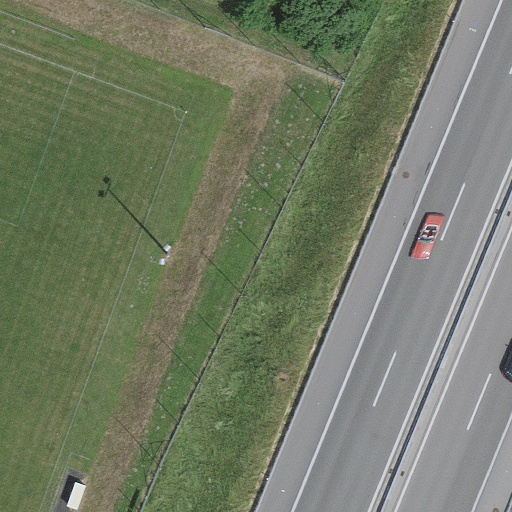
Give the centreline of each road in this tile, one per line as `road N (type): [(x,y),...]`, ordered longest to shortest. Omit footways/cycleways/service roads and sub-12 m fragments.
road 1 (motorway): [(511,72),(332,511)]
road 2 (motorway): [(433,511),(511,321)]
